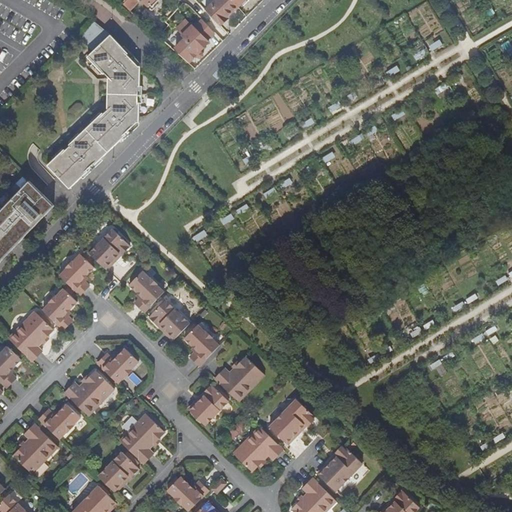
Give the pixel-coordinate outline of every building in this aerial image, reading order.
[(135,0),(128,0),(123,5),(129,10),(138,2),(135,0)] [(238,8),(230,0),(216,0),(215,1),(219,5),(229,16),(238,8)] [(229,16),(219,5),(215,1),(206,10),(210,14),(219,25),(229,16)] [(97,20),(81,37),(95,50),(110,33),(97,20)] [(184,36),(193,27),(187,22),(179,29),(184,36)] [(184,36),(186,39),(177,48),(189,62),(197,55),(196,57),(197,58),(198,59),(199,60),(200,60),(201,60),(203,59),(204,58),(204,56),(204,54),(202,52),(200,52),(209,43),(194,27),(193,27),(184,36)] [(141,122),(141,67),(132,59),(133,57),(111,36),(88,58),(105,75),(106,74),(111,78),(110,80),(108,108),(110,110),(105,115),(103,113),(70,147),(72,148),(68,152),(66,150),(49,167),(72,190),(131,131),(130,131),(139,122),(141,122)] [(6,179),(17,169),(13,165),(3,176),(6,179)] [(0,258),(36,222),(39,225),(45,218),(43,215),(54,204),(33,184),(27,190),(25,188),(0,214),(0,258)] [(45,218),(56,206),(54,204),(43,215),(45,218)] [(0,258),(0,264),(39,225),(36,222),(0,258)] [(90,254),(107,270),(117,260),(115,258),(121,253),(123,254),(131,246),(114,229),(90,254)] [(83,280),(87,277),(96,267),(82,254),(75,262),(73,261),(67,267),(69,269),(61,277),(81,296),(90,286),(85,282),(83,280)] [(459,273),(454,264),(448,268),(453,277),(459,273)] [(129,284),(138,293),(142,296),(139,298),(135,302),(145,312),(164,292),(157,285),(158,284),(152,278),(151,279),(142,270),(129,284)] [(67,314),(70,310),(78,302),(65,289),(58,297),(57,296),(51,302),(52,303),(44,311),(64,330),(74,321),(70,317),(67,314)] [(174,340),(190,323),(166,299),(149,316),(159,325),(160,324),(166,329),(164,330),(174,340)] [(38,347),(43,342),(48,337),(55,330),(36,312),(9,339),(33,362),(43,351),(38,347)] [(184,338),(194,347),(197,349),(195,352),(190,356),(200,365),(219,345),(212,338),(213,337),(206,330),(205,331),(197,324),(184,338)] [(48,337),(43,342),(46,345),(51,340),(48,337)] [(10,371),(13,369),(22,360),(8,347),(1,354),(1,353),(0,354),(0,381),(8,388),(17,378),(13,375),(10,371)] [(126,348),(117,357),(115,360),(111,357),(108,353),(98,364),(118,383),(125,375),(127,376),(133,370),(132,369),(139,361),(126,348)] [(246,356),(240,363),(235,368),(230,373),(225,367),(214,378),(238,401),(264,374),(246,356)] [(97,370),(90,377),(84,383),(80,387),(75,382),(65,393),(88,415),(115,389),(97,370)] [(82,380),(84,383),(90,377),(88,375),(82,380)] [(212,384),(203,393),(205,395),(200,400),(198,398),(188,408),(205,425),(229,401),(212,384)] [(316,420),(315,419),(316,418),(298,400),(271,427),(289,445),(303,430),(301,429),(305,424),(307,426),(309,425),(310,426),(316,420)] [(67,404),(59,413),(56,416),(53,414),(49,410),(40,419),(60,439),(67,431),(68,433),(75,426),(74,425),(81,417),(67,404)] [(148,449),(153,443),(157,439),(165,432),(147,413),(120,441),(143,464),(154,454),(148,449)] [(26,444),(21,450),(14,456),(32,474),(58,447),(35,424),(25,434),(31,440),(26,444)] [(254,471),(261,464),(265,460),(270,454),(275,459),(284,450),(260,427),(236,453),(254,471)] [(346,446),(344,448),(343,447),(337,452),(338,453),(336,455),(338,457),(334,461),(332,459),(319,473),(336,491),(363,463),(346,446)] [(99,476),(116,493),(125,483),(124,481),(129,476),(130,477),(139,468),(122,452),(99,476)] [(201,482),(197,487),(195,489),(191,486),(183,478),(170,490),(178,498),(177,499),(183,505),(184,504),(191,510),(210,490),(201,482)] [(304,498),(300,503),(293,510),(295,511),(326,511),(337,501),(313,478),(303,488),(309,493),(304,498)] [(218,492),(227,482),(224,479),(215,488),(218,492)] [(99,486),(74,511),(109,511),(117,504),(99,486)] [(404,491),(395,500),(397,502),(392,507),(390,505),(382,511),(416,511),(421,508),(404,491)] [(27,511),(10,495),(0,505),(0,511),(27,511)] [(218,511),(220,511),(210,502),(200,511),(218,511)]
